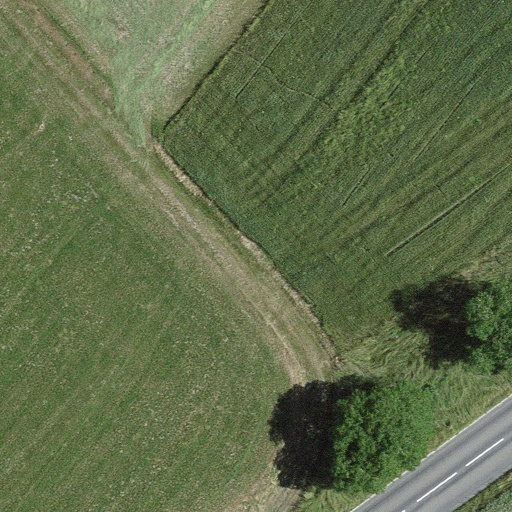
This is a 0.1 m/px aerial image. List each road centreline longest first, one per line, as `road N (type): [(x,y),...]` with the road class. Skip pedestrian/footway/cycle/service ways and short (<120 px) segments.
road 1 (track): [(0,15),(311,386),(322,453),(295,511)]
road 2 (tertiary): [(404,511),(511,434)]
